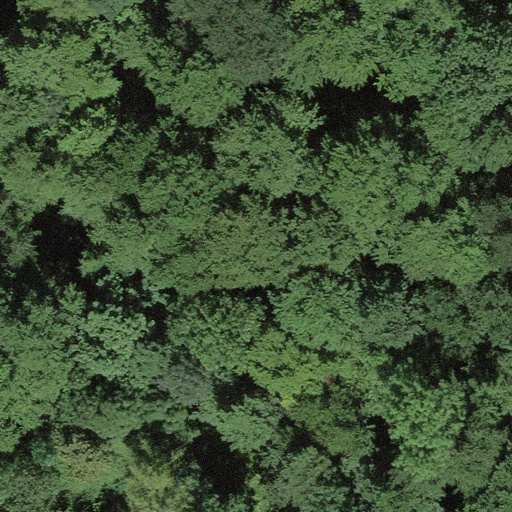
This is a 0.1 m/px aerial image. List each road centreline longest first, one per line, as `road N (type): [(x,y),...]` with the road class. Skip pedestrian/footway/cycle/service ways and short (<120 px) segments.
road 1 (track): [(339,504),(61,174),(0,78)]
road 2 (track): [(0,371),(49,437),(142,511)]
